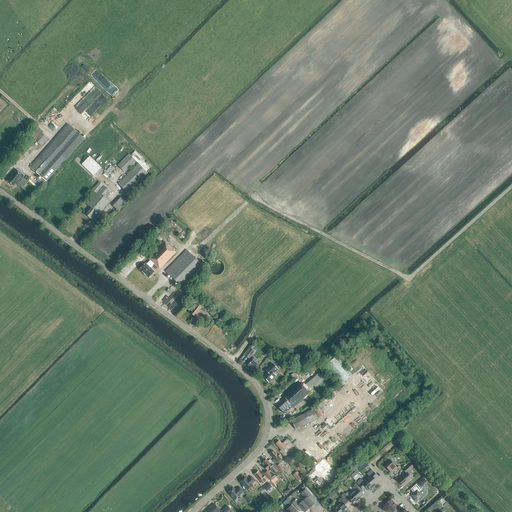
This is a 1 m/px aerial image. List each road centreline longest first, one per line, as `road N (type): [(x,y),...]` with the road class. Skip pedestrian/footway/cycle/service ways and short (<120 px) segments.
road 1 (tertiary): [(192,511),(261,447),(268,417),(261,389),(0,190)]
road 2 (track): [(0,184),(50,139),(0,89)]
